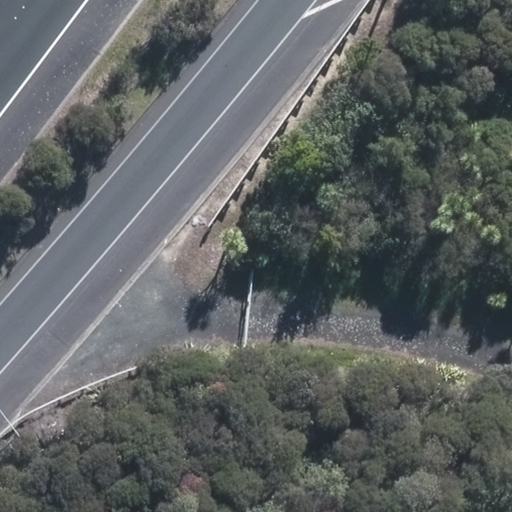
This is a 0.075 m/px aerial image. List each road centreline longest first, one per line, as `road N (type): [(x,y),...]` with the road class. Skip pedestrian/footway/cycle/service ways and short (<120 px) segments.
road 1 (track): [(0,329),(251,314),(416,368),(511,387)]
road 2 (motorway): [(290,0),(0,328)]
